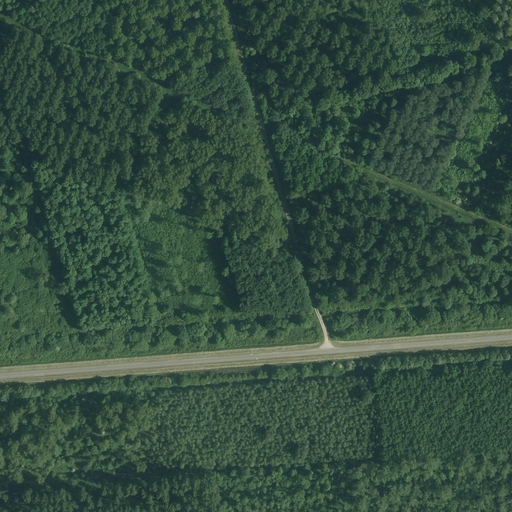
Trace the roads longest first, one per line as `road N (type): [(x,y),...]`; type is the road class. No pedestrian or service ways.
road 1 (tertiary): [(0,375),(511,334)]
road 2 (track): [(225,0),(324,351)]
